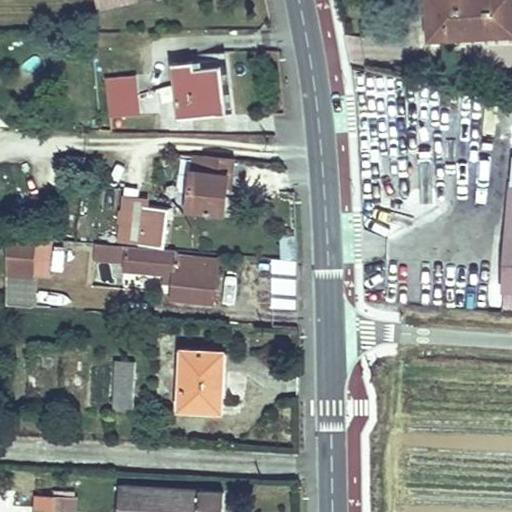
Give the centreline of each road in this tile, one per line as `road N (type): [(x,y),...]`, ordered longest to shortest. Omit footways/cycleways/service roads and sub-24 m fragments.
road 1 (secondary): [(299,0),(323,157),(329,328)]
road 2 (secondary): [(329,328),(332,511)]
road 3 (residential): [(511,341),(329,328)]
